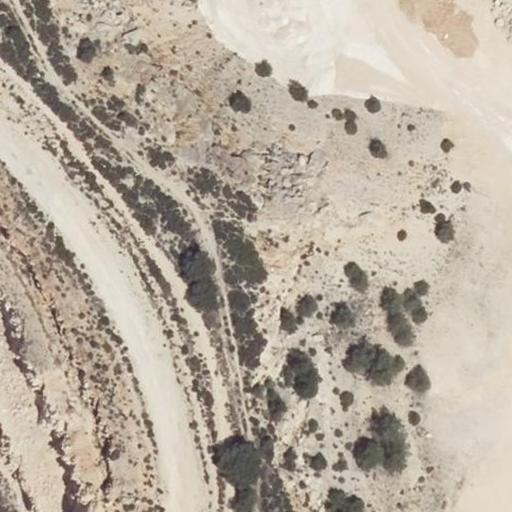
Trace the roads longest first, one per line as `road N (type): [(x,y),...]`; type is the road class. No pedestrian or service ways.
road 1 (track): [(182,511),(166,408),(128,304),(80,225),(0,138)]
road 2 (track): [(348,0),(358,23),(511,132)]
